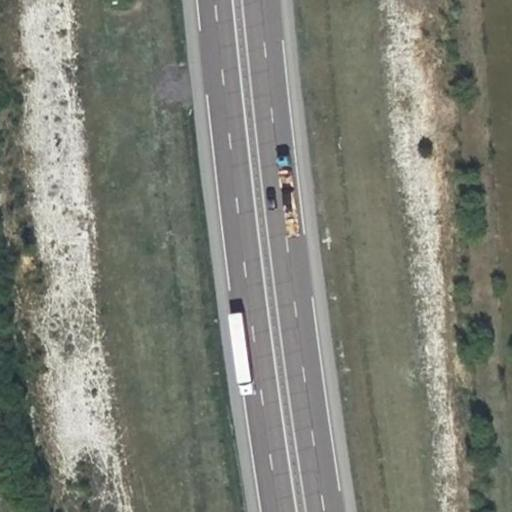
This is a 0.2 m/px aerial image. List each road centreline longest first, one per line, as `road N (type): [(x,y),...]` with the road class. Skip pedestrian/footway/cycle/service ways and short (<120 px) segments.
road 1 (motorway): [(325,511),(261,0)]
road 2 (motorway): [(216,0),(279,511)]
